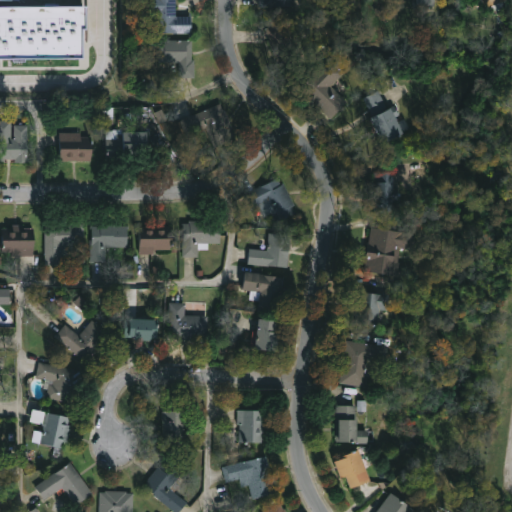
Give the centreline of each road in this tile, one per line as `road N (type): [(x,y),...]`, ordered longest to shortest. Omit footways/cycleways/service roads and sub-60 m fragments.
road 1 (residential): [(233,0),(240,75),(332,179),(335,265),(310,425),(323,511)]
road 2 (residential): [(285,126),(224,179),(170,195),(0,195)]
road 3 (residential): [(313,392),(149,386),(124,408),(127,461)]
